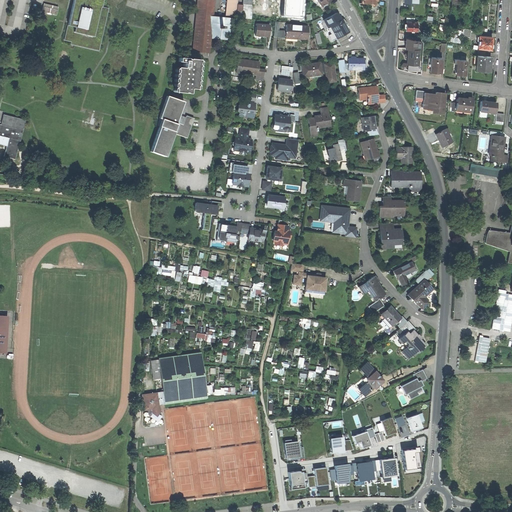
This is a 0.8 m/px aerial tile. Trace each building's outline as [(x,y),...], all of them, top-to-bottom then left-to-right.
[(73,0),(64,40),(71,42),(71,44),(99,51),(109,9),(101,7),(102,0),(73,0)] [(197,0),(192,52),(209,53),(210,38),(229,40),(231,18),(235,19),(236,0),(226,0),(225,18),(212,17),(213,0),(197,0)] [(243,0),(243,19),(251,19),(252,5),(251,0),(243,0)] [(281,0),(280,18),(301,19),(302,0),(281,0)] [(44,4),(42,12),(56,15),(58,7),(44,4)] [(336,13),(336,12),(322,20),(326,28),(330,26),(333,32),(328,35),(331,41),(337,37),(337,38),(344,34),(347,32),(343,24),(345,22),(343,19),(341,20),(340,19),(339,20),(336,13)] [(414,22),(406,21),(406,24),(404,24),(404,27),(406,27),(405,30),(416,31),(417,22),(414,22)] [(268,37),(269,26),(262,25),(262,24),(255,24),(255,36),(255,34),(263,35),(263,36),(268,37)] [(285,25),(285,38),(296,39),(303,40),(303,39),(306,39),(306,40),(307,40),(307,27),(285,25)] [(464,28),(462,35),(469,37),(471,30),(464,28)] [(344,34),(337,38),(340,42),(346,39),(344,34)] [(492,44),(491,43),(491,36),(479,35),(477,47),(490,48),(492,47),(492,44)] [(419,40),(405,38),(405,48),(408,48),(418,49),(419,49),(420,41),(419,41),(419,40)] [(418,49),(408,48),(407,53),(407,57),(407,56),(406,63),(417,64),(417,57),(417,54),(418,54),(418,49)] [(490,56),(478,55),(477,64),(476,64),(476,70),(489,71),(490,65),(490,62),(490,56)] [(431,56),(430,71),(436,72),(436,73),(440,74),(441,57),(431,56)] [(188,59),(179,58),(179,62),(183,63),(183,67),(184,67),(184,68),(177,67),(176,68),(177,69),(177,72),(175,73),(177,75),(176,77),(175,78),(176,79),(176,82),(174,83),(176,84),(175,87),(174,88),(175,89),(175,92),(184,93),(185,93),(186,93),(186,94),(190,94),(190,89),(196,89),(196,86),(198,85),(196,84),(197,81),(198,80),(197,79),(197,76),(198,75),(197,74),(198,72),(198,71),(199,70),(198,69),(198,67),(200,66),(198,65),(199,62),(200,61),(199,60),(189,59),(188,59)] [(466,60),(453,58),(453,62),(457,63),(456,74),(465,75),(466,60)] [(348,59),(347,69),(364,69),(364,59),(348,59)] [(255,75),(263,76),(264,76),(265,70),(258,70),(259,62),(237,60),(236,73),(255,75)] [(301,65),(303,78),(321,75),(321,73),(325,72),(326,83),(335,81),(332,63),(326,64),(326,63),(319,64),(319,63),(301,65)] [(291,80),(278,79),(277,90),(289,92),(291,80)] [(378,103),(376,87),(366,88),(357,89),(358,100),(366,99),(366,102),(367,102),(367,101),(371,100),(371,103),(378,103)] [(423,95),(423,91),(415,91),(414,98),(422,99),(423,95)] [(421,105),(421,108),(433,109),(433,112),(443,113),(443,108),(441,107),(443,94),(435,93),(434,97),(431,96),(431,95),(427,94),(427,96),(423,95),(422,99),(421,104),(421,105)] [(186,138),(193,119),(186,116),(183,125),(178,123),(177,119),(175,119),(181,104),(183,104),(184,102),(167,96),(159,118),(161,119),(159,126),(159,127),(150,152),(164,157),(172,133),(186,138)] [(472,98),(466,98),(466,100),(456,98),(455,103),(455,109),(470,111),(472,98)] [(244,115),(252,116),(253,112),(255,112),(255,107),(254,106),(254,104),(247,103),(247,102),(240,101),(240,106),(239,105),(238,109),(240,109),(239,115),(244,116),(244,115)] [(478,112),(494,114),(495,103),(480,101),(478,112)] [(314,119),(307,119),(310,135),(316,134),(316,131),(317,131),(316,128),(329,126),(327,112),(322,113),(322,115),(314,117),(314,119)] [(503,114),(495,113),(494,122),(502,122),(503,114)] [(4,157),(15,159),(20,141),(25,120),(3,115),(1,125),(0,124),(0,144),(6,146),(4,157)] [(274,116),(273,124),(272,126),(272,128),(273,130),(276,130),(277,129),(282,129),(284,131),(286,131),(289,130),(289,128),(287,126),(288,117),(281,117),(281,116),(279,116),(278,116),(274,116)] [(363,130),(374,129),(373,116),(361,118),(363,130)] [(240,128),(238,138),(246,139),(248,129),(240,128)] [(441,132),(435,135),(441,148),(451,142),(447,134),(448,133),(446,129),(441,131),(441,132)] [(482,134),(470,133),(468,151),(479,152),(482,134)] [(492,140),(490,140),(488,155),(489,155),(489,156),(492,156),(499,157),(500,157),(500,154),(501,146),(503,146),(504,137),(492,136),(492,140)] [(235,138),(235,141),(234,141),(232,143),(232,145),(233,146),(234,146),(234,150),(239,151),(239,152),(240,153),(242,154),(244,152),(244,151),(248,152),(250,140),(246,139),(238,138),(235,138)] [(337,143),(339,154),(345,150),(343,139),(336,140),(337,143)] [(372,158),(378,157),(376,151),(375,151),(372,139),(360,143),(364,155),(365,155),(367,159),(365,160),(372,158)] [(335,162),(341,160),(339,154),(337,143),(331,145),(332,148),(326,150),(328,159),(334,158),(335,162)] [(270,152),(270,155),(279,156),(279,159),(286,160),(287,157),(294,158),(294,156),(295,156),(296,146),(286,145),(272,144),(271,146),(270,146),(270,152)] [(395,148),(395,159),(405,159),(405,163),(411,163),(411,148),(395,148)] [(500,157),(499,157),(498,162),(506,163),(507,155),(500,154),(500,157)] [(505,169),(470,162),(469,171),(472,172),(471,178),(502,184),(505,169)] [(233,172),(238,173),(239,165),(240,164),(230,163),(229,172),(233,172)] [(233,172),(231,184),(236,185),(236,186),(242,187),(242,186),(247,186),(249,174),(244,173),(244,172),(247,173),(248,166),(239,165),(238,173),(233,172)] [(279,180),(280,168),(267,166),(266,179),(267,179),(266,182),(269,182),(270,179),(279,180)] [(390,172),(390,183),(401,183),(402,187),(408,187),(408,188),(410,188),(410,187),(412,187),(413,191),(420,191),(420,172),(411,172),(411,175),(402,175),(402,171),(390,172)] [(361,181),(343,179),(342,186),(343,186),(349,186),(347,201),(358,202),(361,181)] [(271,182),(269,182),(266,182),(262,181),(261,190),(270,191),(271,182)] [(279,197),(267,196),(266,206),(282,208),(283,198),(279,197)] [(378,207),(378,217),(392,217),(392,213),(403,213),(403,202),(390,202),(386,202),(386,206),(378,207)] [(195,203),(194,211),(204,212),(201,229),(208,230),(210,213),(216,214),(217,206),(211,205),(195,203)] [(351,211),(337,209),(336,215),(338,215),(336,227),(344,228),(349,228),(351,211)] [(236,227),(226,226),(226,224),(218,223),(216,240),(223,241),(224,240),(234,241),(234,239),(239,240),(239,236),(235,235),(235,231),(236,227)] [(380,244),(381,249),(387,248),(387,244),(402,243),(401,229),(393,230),(392,223),(380,224),(380,228),(382,228),(382,231),(379,232),(380,244)] [(508,252),(507,262),(511,263),(511,281),(510,291),(511,291),(511,224),(508,233),(487,230),(485,236),(484,243),(508,252)] [(287,226),(277,225),(276,232),(274,232),(273,240),(275,240),(274,244),(282,245),(282,243),(286,244),(287,238),(288,238),(289,232),(286,231),(287,226)] [(344,228),(336,227),(336,233),(335,234),(344,235),(344,228)] [(249,228),(248,234),(248,240),(261,242),(262,235),(264,235),(264,230),(249,228)] [(398,269),(393,272),(396,279),(397,278),(401,286),(408,282),(405,276),(404,277),(404,273),(409,270),(409,271),(414,269),(411,262),(408,264),(397,269),(398,269)] [(291,263),(289,271),(299,272),(302,272),(303,265),(291,263)] [(414,281),(419,285),(424,280),(425,282),(431,276),(425,270),(414,281)] [(301,276),(298,275),(294,275),(292,284),(300,285),(301,276)] [(306,276),(304,292),(311,293),(311,290),(317,290),(316,293),(323,294),(325,278),(319,277),(306,276)] [(377,281),(373,276),(371,278),(365,282),(366,282),(358,288),(363,294),(369,290),(370,290),(372,289),(375,294),(378,299),(384,294),(376,283),(377,281)] [(415,288),(407,295),(416,304),(421,309),(428,303),(423,297),(432,289),(425,282),(424,280),(419,285),(416,288),(415,288)] [(509,331),(511,315),(511,294),(497,293),(491,328),(509,331)] [(379,299),(372,304),(374,306),(376,311),(383,306),(379,299)] [(396,321),(400,317),(390,306),(380,315),(383,318),(381,321),(388,328),(396,321)] [(399,328),(407,321),(402,316),(400,317),(396,321),(398,324),(397,326),(399,328)] [(412,331),(414,329),(407,321),(399,328),(404,334),(406,332),(408,334),(412,331)] [(407,359),(412,354),(413,355),(415,353),(414,353),(415,352),(417,353),(420,350),(421,351),(424,347),(424,346),(425,345),(420,339),(418,340),(415,337),(417,336),(412,331),(408,334),(406,332),(404,334),(398,339),(402,343),(404,341),(405,342),(407,340),(411,345),(402,353),(407,359)] [(485,362),(489,339),(478,337),(474,360),(485,362)] [(201,352),(152,359),(155,379),(162,378),(164,390),(166,401),(208,395),(201,352)] [(358,390),(364,396),(373,387),(375,389),(383,381),(366,363),(360,369),(368,378),(366,379),(368,381),(358,390)] [(422,369),(411,375),(413,379),(415,378),(417,381),(419,380),(420,382),(426,378),(422,369)] [(418,395),(417,392),(422,389),(420,386),(422,385),(420,382),(419,380),(417,381),(415,378),(413,379),(399,386),(404,395),(406,393),(410,399),(418,395)] [(148,409),(148,413),(151,417),(155,418),(159,418),(162,416),(163,413),(162,402),(166,401),(164,390),(143,393),(145,410),(148,409)] [(416,414),(406,418),(410,431),(421,427),(416,414)] [(390,417),(379,421),(385,436),(395,432),(390,417)] [(371,427),(364,430),(365,431),(368,439),(375,436),(374,434),(371,427)] [(365,431),(351,436),(354,443),(359,442),(361,448),(370,445),(368,439),(365,431)] [(374,434),(375,436),(377,442),(384,440),(381,432),(374,434)] [(341,437),(329,439),(331,452),(340,451),(340,450),(342,450),(342,444),(342,441),(341,437)] [(353,449),(349,440),(342,441),(342,444),(342,450),(342,451),(353,449)] [(297,442),(284,443),(285,458),(298,456),(299,456),(298,448),(297,442)] [(402,448),(405,472),(421,470),(419,446),(402,448)] [(378,460),(381,477),(395,475),(393,458),(378,460)] [(355,463),(357,480),(372,478),(371,471),(372,471),(371,461),(355,463)] [(348,481),(347,475),(349,475),(347,463),(334,465),(336,483),(348,481)] [(314,475),(315,486),(328,484),(325,467),(313,469),(314,475)] [(302,473),(301,472),(298,472),(298,471),(288,472),(290,489),(304,488),(303,483),(302,473)] [(308,487),(315,486),(314,475),(306,476),(307,482),(308,487)]
